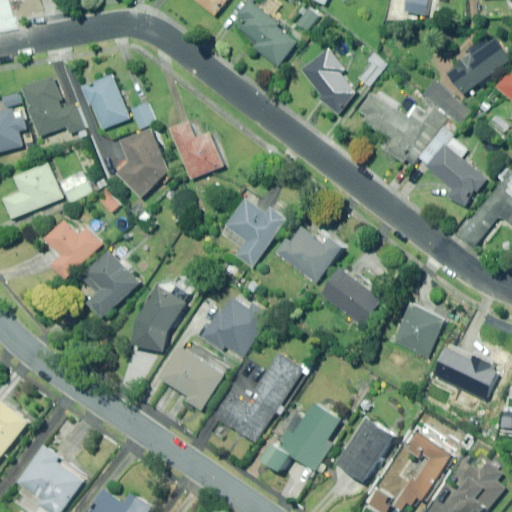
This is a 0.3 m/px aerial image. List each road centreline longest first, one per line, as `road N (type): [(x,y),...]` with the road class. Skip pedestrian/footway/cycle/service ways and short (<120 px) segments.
road 1 (residential): [(0,46),(120,25),(160,36),(473,274),(511,290)]
road 2 (residential): [(0,320),(34,355),(264,511)]
